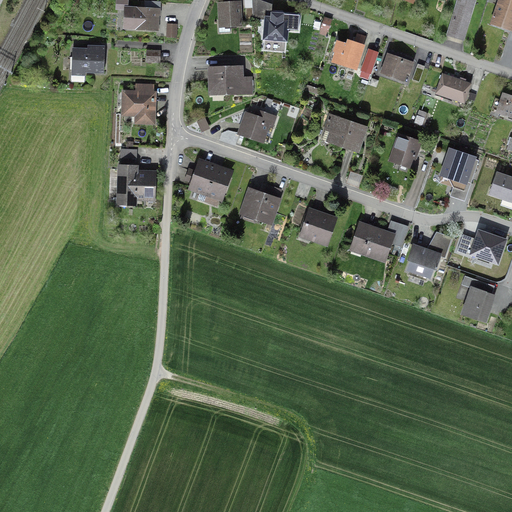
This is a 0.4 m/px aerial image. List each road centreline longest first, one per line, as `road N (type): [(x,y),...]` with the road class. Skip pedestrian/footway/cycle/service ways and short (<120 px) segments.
road 1 (unclassified): [(170,133),(155,377),(105,511)]
road 2 (residential): [(170,133),(407,216),(485,218),(511,227)]
road 3 (residential): [(301,0),(511,73)]
road 4 (unclassified): [(200,0),(170,133)]
